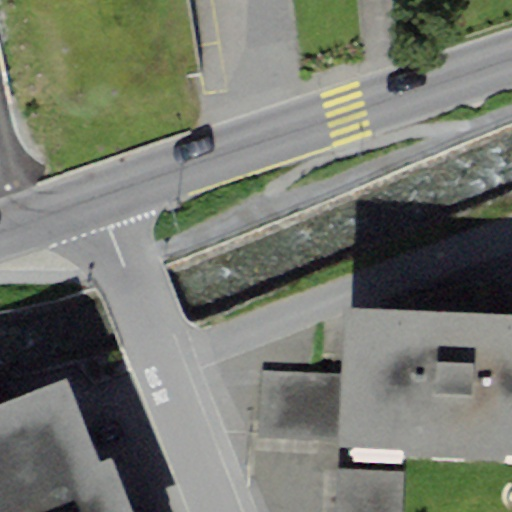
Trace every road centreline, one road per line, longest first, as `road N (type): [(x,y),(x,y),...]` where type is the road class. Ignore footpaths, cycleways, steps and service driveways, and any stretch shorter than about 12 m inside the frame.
road 1 (primary): [(511,60),(110,194)]
road 2 (residential): [(175,377),(511,234)]
road 3 (residential): [(175,377),(110,194)]
road 4 (residential): [(221,511),(175,377)]
